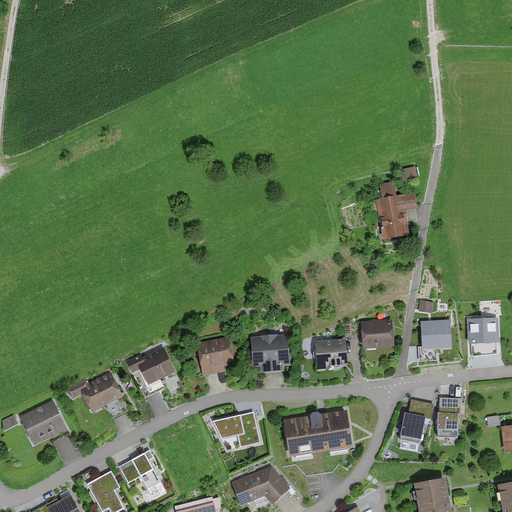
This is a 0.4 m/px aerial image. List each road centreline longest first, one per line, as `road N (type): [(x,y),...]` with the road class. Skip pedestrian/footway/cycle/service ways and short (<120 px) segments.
road 1 (residential): [(0,504),(196,405),(385,386)]
road 2 (track): [(428,0),(437,113),(432,180)]
road 3 (residential): [(385,386),(511,372)]
